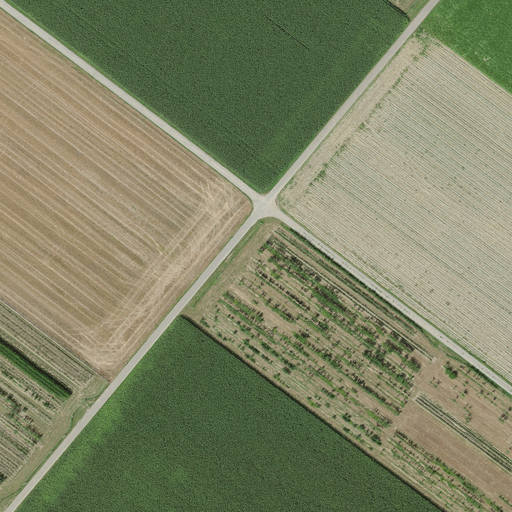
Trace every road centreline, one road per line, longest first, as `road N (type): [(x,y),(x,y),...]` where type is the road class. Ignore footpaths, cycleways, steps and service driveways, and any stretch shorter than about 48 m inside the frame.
road 1 (track): [(9,511),(433,0)]
road 2 (track): [(0,0),(511,390)]
